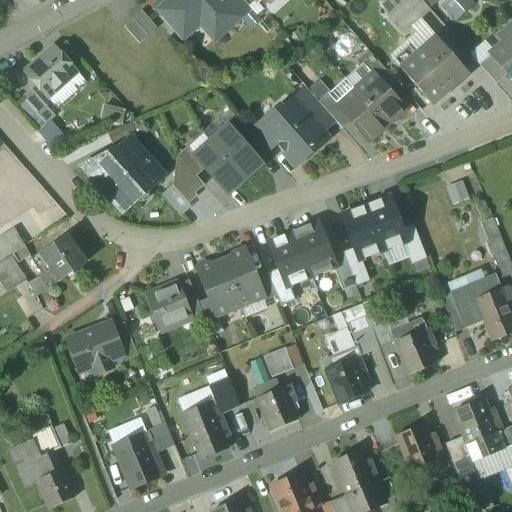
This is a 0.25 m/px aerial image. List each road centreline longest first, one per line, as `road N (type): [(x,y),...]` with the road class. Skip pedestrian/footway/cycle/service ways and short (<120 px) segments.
road 1 (residential): [(511,127),(181,246),(131,249),(68,210),(0,126)]
road 2 (residential): [(511,362),(144,511)]
